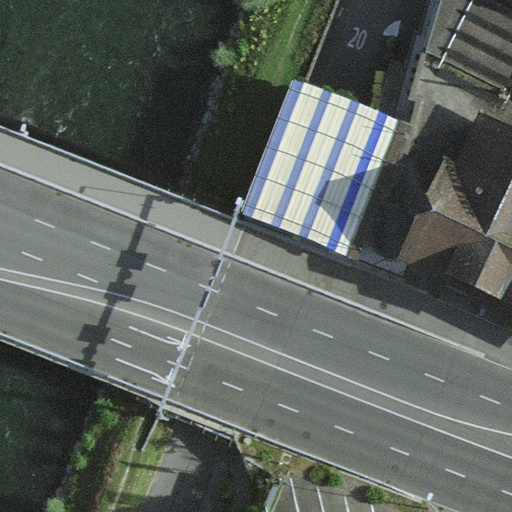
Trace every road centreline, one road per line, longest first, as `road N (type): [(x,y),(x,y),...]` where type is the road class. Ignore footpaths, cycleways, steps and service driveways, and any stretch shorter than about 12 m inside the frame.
road 1 (secondary): [(511,403),(0,205)]
road 2 (residential): [(379,0),(181,511)]
road 3 (secondary): [(0,305),(511,495)]
